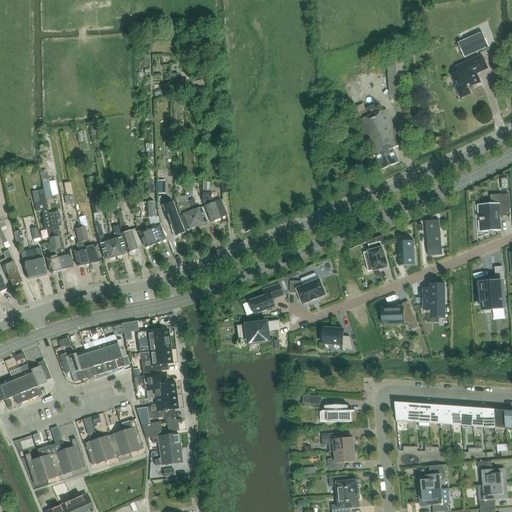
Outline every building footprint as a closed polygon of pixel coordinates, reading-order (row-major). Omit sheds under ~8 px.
[(465,58),(489,47),(483,32),(459,43),(465,58)] [(402,78),(407,78),(406,54),(390,54),(391,94),(402,93),(402,78)] [(470,92),(468,88),(477,85),(476,83),(480,81),(476,74),(487,69),(487,70),(488,70),(482,56),(457,67),(459,73),(453,76),(452,75),(457,86),(456,87),(456,88),(460,96),(470,92)] [(182,102),(175,102),(176,124),(183,124),(182,102)] [(352,109),(357,122),(369,117),(364,104),(352,109)] [(366,109),(370,117),(360,122),(371,150),(365,152),(368,159),(377,156),(383,170),(400,163),(394,149),(402,145),(387,110),(379,114),(376,105),(366,109)] [(47,173),(40,174),(42,182),(49,181),(47,173)] [(229,174),(221,175),(222,193),(230,193),(229,174)] [(49,182),(42,183),(46,197),(52,196),(49,182)] [(112,184),(105,185),(107,198),(114,197),(112,184)] [(155,185),(146,185),(146,194),(156,193),(155,185)] [(45,229),(46,229),(50,244),(47,244),(48,251),(50,251),(51,257),(50,257),(51,263),(48,264),(50,273),(62,270),(52,228),(51,228),(43,189),(37,190),(38,196),(31,198),(34,213),(42,211),(43,216),(42,216),(45,229)] [(95,193),(89,194),(93,214),(99,213),(95,193)] [(202,193),(202,200),(211,222),(227,216),(220,200),(212,203),(211,200),(211,193),(202,193)] [(501,231),(500,216),(510,216),(509,194),(496,195),(496,196),(493,196),(493,205),(483,205),(484,218),(480,219),(481,232),(501,231)] [(73,195),(64,197),(66,206),(75,204),(73,195)] [(177,206),(180,216),(186,231),(196,227),(191,212),(187,202),(186,196),(175,198),(176,204),(177,204),(177,206)] [(191,212),(196,227),(207,223),(201,208),(198,209),(194,199),(187,202),(191,212)] [(146,202),(136,203),(136,219),(147,218),(146,202)] [(162,206),(168,219),(175,236),(184,233),(177,215),(172,202),(162,206)] [(62,270),(73,268),(70,252),(61,254),(60,248),(62,248),(58,228),(59,228),(59,227),(62,226),(58,212),(49,214),(52,228),(62,270)] [(137,250),(131,230),(126,232),(124,222),(126,222),(125,212),(118,213),(119,223),(122,234),(128,253),(137,250)] [(85,217),(79,218),(81,227),(87,226),(85,217)] [(149,227),(156,244),(166,240),(159,223),(158,223),(157,217),(149,219),(150,222),(145,223),(147,228),(149,227)] [(0,221),(0,245),(4,244),(6,249),(10,246),(8,241),(7,242),(2,231),(7,229),(3,220),(0,221)] [(440,220),(425,222),(429,257),(443,255),(440,220)] [(100,225),(95,226),(98,238),(105,259),(108,258),(109,259),(116,257),(111,241),(105,243),(103,237),(100,225)] [(86,226),(81,228),(89,264),(100,261),(97,245),(90,246),(86,226)] [(116,239),(111,241),(116,257),(123,255),(122,254),(126,253),(121,238),(122,237),(118,226),(113,228),(116,239)] [(149,227),(147,228),(139,232),(145,248),(156,244),(149,227)] [(37,228),(31,229),(33,240),(39,238),(37,228)] [(89,264),(81,228),(75,229),(79,243),(82,243),(83,248),(73,250),(77,267),(89,264)] [(21,233),(15,234),(18,247),(24,246),(21,233)] [(370,251),(363,253),(367,266),(372,264),(374,271),(388,268),(383,248),(382,248),(382,247),(386,246),(383,234),(367,240),(369,245),(370,251)] [(414,241),(398,242),(399,266),(415,265),(414,241)] [(31,251),(37,277),(47,275),(43,258),(41,248),(36,249),(36,250),(31,251)] [(2,261),(13,285),(20,281),(12,263),(14,262),(9,250),(3,253),(6,259),(2,261)] [(31,251),(26,252),(21,253),(23,262),(27,280),(37,277),(31,251)] [(492,311),(492,309),(505,308),(504,299),(505,299),(503,267),(495,268),(496,283),(488,283),(488,280),(476,281),(478,294),(482,293),(483,312),(492,311)] [(264,296),(248,301),(253,315),(274,307),(271,300),(287,294),(287,276),(277,280),(279,284),(262,290),(264,296)] [(290,282),(291,294),(299,294),(303,304),(311,301),(311,302),(319,299),(318,298),(326,295),(320,280),(304,287),(302,282),(290,282)] [(431,284),(431,289),(423,289),(423,301),(423,310),(445,310),(445,284),(431,284)] [(402,308),(382,308),(383,325),(405,324),(408,323),(409,325),(411,330),(419,327),(417,322),(416,319),(408,302),(401,305),(402,308)] [(279,320),(237,326),(238,336),(245,335),(246,345),(270,342),(268,331),(279,330),(278,321),(279,321),(279,320)] [(324,329),(322,329),(322,328),(321,338),(322,338),(323,338),(323,344),(343,345),(342,349),(353,350),(350,337),(343,336),(344,330),(324,329)] [(154,338),(153,332),(137,333),(139,345),(148,344),(149,352),(171,350),(169,336),(154,338)] [(114,336),(104,339),(106,344),(109,343),(114,360),(117,369),(125,366),(129,365),(126,356),(124,349),(119,350),(119,349),(124,347),(122,340),(116,341),(114,336)] [(71,348),(68,337),(59,340),(60,346),(66,344),(67,349),(71,348)] [(97,339),(87,342),(89,349),(97,375),(108,372),(100,346),(97,339)] [(106,344),(100,346),(108,372),(114,370),(117,369),(114,360),(109,343),(106,344)] [(89,349),(79,353),(84,370),(90,368),(93,377),(97,375),(89,349)] [(173,363),(171,350),(149,352),(150,361),(141,362),(143,374),(158,372),(157,365),(173,363)] [(66,353),(59,355),(65,373),(70,372),(71,374),(80,371),(82,380),(87,378),(84,370),(79,353),(67,356),(66,353)] [(47,383),(46,381),(51,379),(44,361),(37,363),(39,367),(31,370),(38,387),(38,386),(47,383)] [(32,399),(42,395),(38,386),(38,387),(31,370),(21,374),(28,391),(28,390),(32,399)] [(27,401),(32,399),(28,390),(28,391),(21,374),(11,378),(18,395),(24,392),(27,401)] [(159,377),(143,379),(144,386),(145,391),(146,391),(147,399),(155,398),(177,395),(175,382),(166,383),(166,376),(159,377)] [(143,377),(134,378),(135,387),(144,386),(143,379),(143,377)] [(11,378),(1,382),(8,399),(14,396),(17,405),(22,403),(18,395),(11,378)] [(0,401),(5,400),(8,408),(12,407),(8,399),(1,382),(0,382),(0,401)] [(178,409),(177,395),(155,398),(156,406),(147,407),(148,419),(164,417),(163,411),(178,409)] [(304,405),(319,405),(319,397),(304,396),(304,405)] [(397,421),(408,422),(407,404),(404,403),(399,403),(395,403),(397,425),(398,425),(397,421)] [(410,404),(407,404),(408,422),(419,423),(418,404),(415,404),(415,403),(410,404)] [(123,417),(135,414),(133,404),(120,407),(123,417)] [(419,423),(430,424),(429,405),(426,405),(426,404),(421,405),(418,404),(419,423)] [(340,423),(351,422),(351,412),(354,412),(354,411),(349,411),(348,406),(337,405),(325,406),(325,411),(322,411),(322,412),(328,412),(328,422),(340,423)] [(432,405),(429,405),(430,424),(441,424),(440,406),(437,406),(437,405),(432,405)] [(440,406),(441,424),(452,425),(451,407),(448,407),(448,406),(443,406),(440,406)] [(454,407),(451,407),(452,425),(463,426),(462,408),(459,407),(459,406),(454,407)] [(463,426),(474,427),(473,408),(470,408),(470,407),(465,408),(462,408),(463,426)] [(149,424),(147,408),(137,410),(141,425),(149,424)] [(476,409),(473,408),(474,427),(485,428),(483,409),(481,409),(481,408),(476,409)] [(485,428),(496,428),(494,410),(492,410),(492,409),(486,409),(483,409),(485,428)] [(497,410),(494,410),(496,428),(507,429),(505,411),(502,410),(497,410)] [(98,415),(91,417),(94,425),(101,423),(98,415)] [(130,453),(143,449),(134,420),(129,422),(131,428),(123,431),(130,453)] [(161,423),(141,425),(144,435),(162,433),(161,423)] [(58,427),(51,429),(53,435),(60,433),(58,427)] [(118,457),(130,453),(123,431),(110,435),(118,457)] [(339,433),(322,435),(322,441),(323,445),(329,445),(330,453),(335,452),(355,450),(353,438),(339,440),(339,433)] [(34,442),(41,440),(39,434),(32,435),(34,442)] [(158,443),(159,451),(181,449),(179,434),(152,438),(152,444),(158,443)] [(105,461),(118,457),(110,435),(98,439),(105,461)] [(72,472),(85,467),(76,439),(71,440),(73,447),(65,450),(72,472)] [(105,461),(98,439),(85,443),(92,465),(105,461)] [(161,460),(155,460),(155,466),(182,463),(181,449),(159,451),(161,460)] [(60,476),(72,472),(65,450),(52,454),(60,476)] [(335,457),(328,457),(329,469),(342,468),(342,463),(356,462),(355,450),(335,452),(335,457)] [(34,484),(47,480),(40,458),(32,460),(30,454),(24,455),(34,484)] [(52,454),(40,458),(47,480),(60,476),(52,454)] [(421,481),(422,491),(442,489),(441,479),(446,479),(445,465),(429,466),(430,475),(423,476),(423,480),(421,481)] [(163,471),(164,478),(174,476),(173,469),(163,471)] [(503,484),(502,474),(500,474),(500,469),(482,471),(483,486),(503,484)] [(344,482),(344,476),(329,477),(330,487),(337,487),(338,496),(361,494),(360,487),(358,488),(357,480),(344,482)] [(504,495),(503,484),(483,486),(478,487),(480,510),(496,509),(495,500),(502,499),(502,495),(504,495)] [(433,506),(433,511),(449,511),(448,504),(451,504),(449,489),(442,490),(442,489),(422,491),(423,502),(425,502),(425,506),(433,506)] [(94,511),(86,494),(73,500),(78,511),(94,511)] [(332,505),(332,511),(346,511),(347,509),(360,507),(359,500),(361,500),(361,494),(338,496),(339,505),(332,505)] [(0,511),(9,509),(5,497),(0,498),(0,511)] [(78,511),(73,500),(60,506),(62,511),(78,511)]
